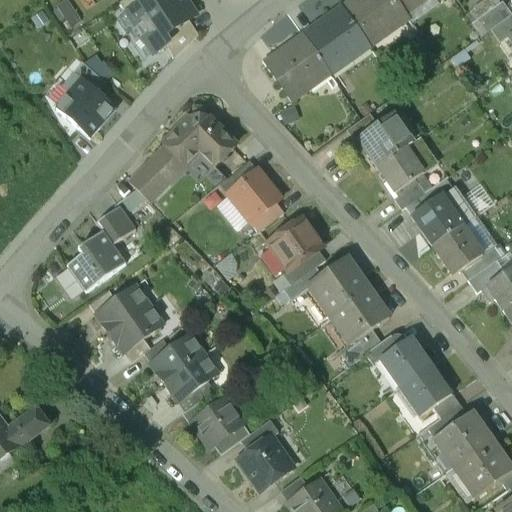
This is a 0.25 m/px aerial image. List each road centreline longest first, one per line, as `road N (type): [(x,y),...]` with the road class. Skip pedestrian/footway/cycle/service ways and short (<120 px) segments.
road 1 (residential): [(200,63),(441,317),(511,404)]
road 2 (residential): [(0,300),(227,511)]
road 3 (residential): [(0,289),(200,63)]
